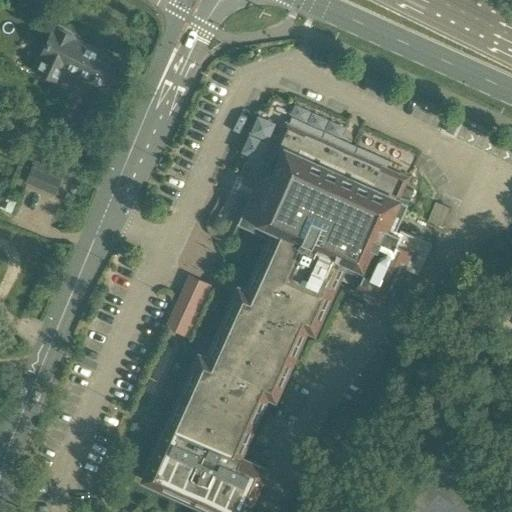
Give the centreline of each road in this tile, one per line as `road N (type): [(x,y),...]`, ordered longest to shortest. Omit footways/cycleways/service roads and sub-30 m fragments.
road 1 (unclassified): [(0,466),(129,166)]
road 2 (primary): [(303,0),(511,92)]
road 3 (unclassified): [(129,166),(220,0)]
road 4 (unclassified): [(185,0),(143,102),(129,166)]
